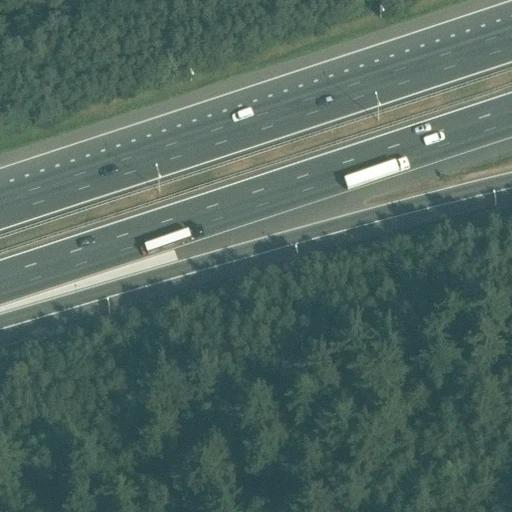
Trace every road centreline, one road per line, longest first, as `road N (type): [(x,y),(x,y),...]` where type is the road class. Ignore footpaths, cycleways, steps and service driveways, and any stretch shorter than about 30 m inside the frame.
road 1 (motorway): [(511,39),(0,207)]
road 2 (motorway): [(0,283),(511,116)]
road 3 (motorway): [(0,310),(511,182)]
